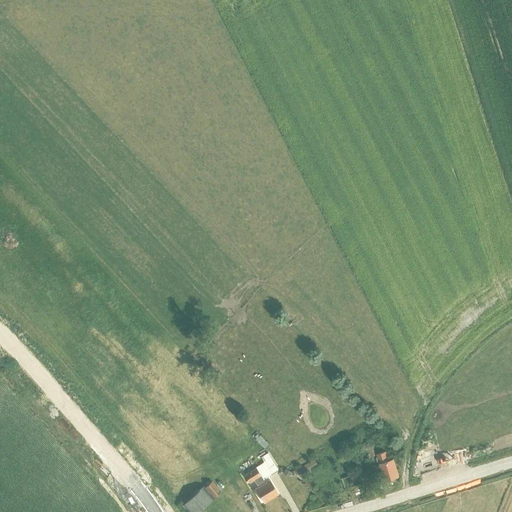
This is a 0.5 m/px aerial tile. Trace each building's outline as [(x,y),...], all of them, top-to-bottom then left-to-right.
[(356,451),(359,461),(378,456),(375,446),(356,451)] [(294,464),(302,477),(324,464),(316,451),(294,464)] [(266,504),(283,495),(271,475),(279,470),(269,453),(264,456),(268,463),(259,468),(267,481),(256,488),(266,504)] [(379,457),(384,479),(396,476),(391,454),(379,457)] [(342,479),(346,489),(375,480),(372,469),(342,479)] [(189,511),(216,496),(206,481),(180,497),(189,511)]
